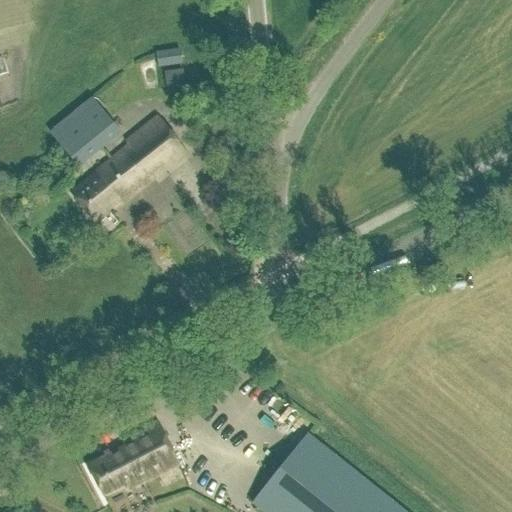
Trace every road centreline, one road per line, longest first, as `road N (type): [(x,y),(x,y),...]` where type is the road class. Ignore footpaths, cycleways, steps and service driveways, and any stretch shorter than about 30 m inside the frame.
road 1 (tertiary): [(0,459),(294,309)]
road 2 (tertiary): [(294,309),(511,195)]
road 3 (unclassified): [(271,155),(385,0)]
road 4 (unclassified): [(294,309),(279,274),(271,155)]
road 5 (unclassified): [(271,155),(254,0)]
